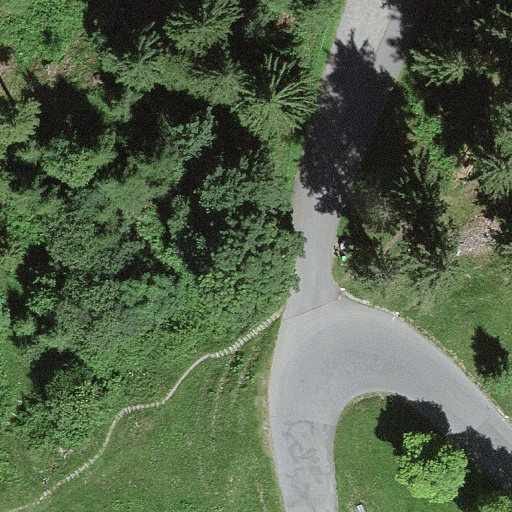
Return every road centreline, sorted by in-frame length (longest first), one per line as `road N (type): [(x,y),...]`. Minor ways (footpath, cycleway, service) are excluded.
road 1 (track): [(333,365),(315,273),(325,222),(415,0)]
road 2 (residential): [(311,511),(295,433),(298,407),(311,383),(349,358),(392,361),(418,377),(511,464)]
